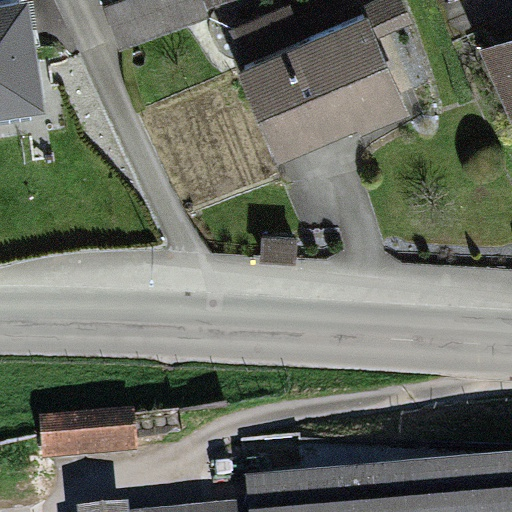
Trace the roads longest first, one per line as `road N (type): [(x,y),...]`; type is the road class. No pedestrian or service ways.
road 1 (residential): [(73,0),(176,229),(182,325)]
road 2 (secondary): [(511,344),(182,325)]
road 3 (secondary): [(182,325),(0,322)]
